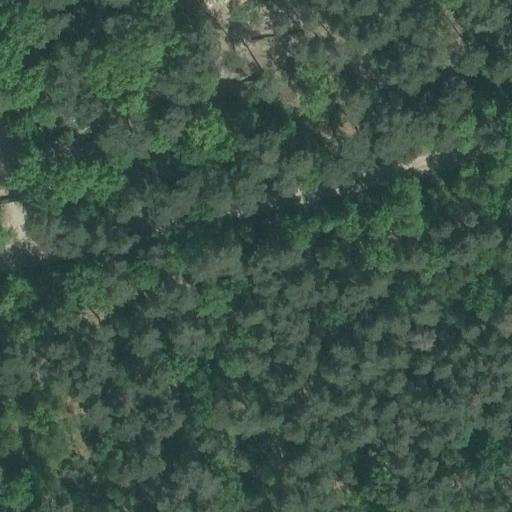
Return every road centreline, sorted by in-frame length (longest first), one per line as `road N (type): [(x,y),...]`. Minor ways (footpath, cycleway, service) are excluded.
road 1 (track): [(507,0),(496,41),(459,69),(411,72),(283,49),(262,57),(154,146),(106,147),(42,168),(0,197)]
road 2 (track): [(511,129),(0,255)]
